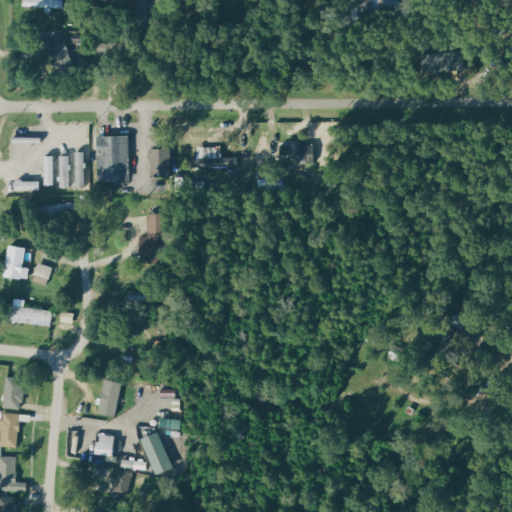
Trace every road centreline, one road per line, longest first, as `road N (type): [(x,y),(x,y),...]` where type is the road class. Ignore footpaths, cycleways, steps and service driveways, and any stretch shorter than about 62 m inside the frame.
road 1 (residential): [(0,104),(511,101)]
road 2 (residential): [(0,349),(61,357),(51,511)]
